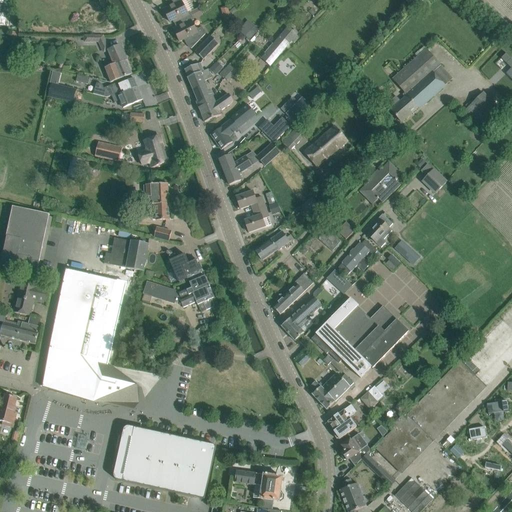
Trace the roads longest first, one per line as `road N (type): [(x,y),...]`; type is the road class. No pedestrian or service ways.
road 1 (tertiary): [(251,290),(188,116),(135,0)]
road 2 (residential): [(294,440),(152,416),(79,421),(46,413),(35,382)]
road 3 (residential): [(251,290),(406,135)]
road 4 (tertiary): [(318,431),(251,290)]
